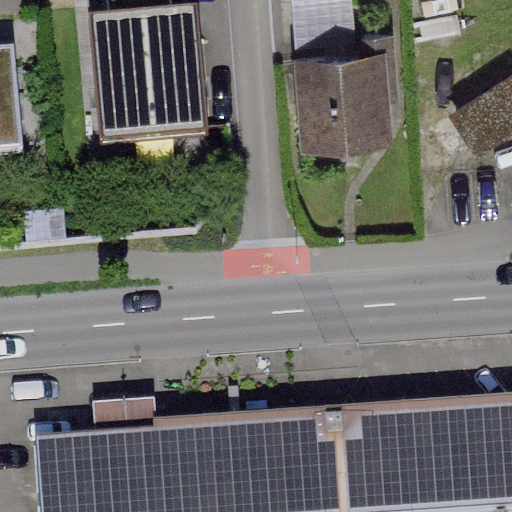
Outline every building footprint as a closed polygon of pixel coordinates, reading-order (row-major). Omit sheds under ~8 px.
[(174,0),(107,0),(109,21),(175,17),(174,0)] [(355,0),(301,0),(304,34),(358,30),(355,0)] [(194,19),(93,25),(100,145),(202,139),(194,19)] [(389,46),(297,52),(303,143),(395,137),(389,46)] [(12,57),(0,57),(0,162),(22,160),(12,57)] [(511,69),(450,110),(478,152),(511,130),(511,69)] [(511,511),(511,405),(348,412),(351,511),(511,511)] [(351,511),(348,412),(31,426),(34,511),(351,511)]
